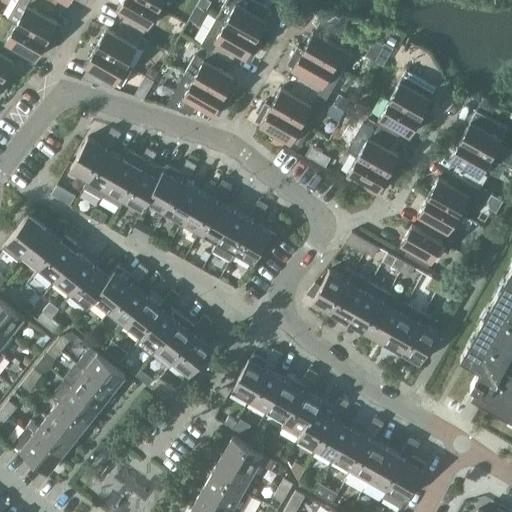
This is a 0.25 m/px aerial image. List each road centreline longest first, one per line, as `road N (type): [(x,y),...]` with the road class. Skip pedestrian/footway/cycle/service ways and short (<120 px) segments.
road 1 (residential): [(463,445),(286,317)]
road 2 (residential): [(321,225),(385,214),(443,109)]
road 3 (residential): [(265,318),(163,453)]
road 4 (residential): [(227,142),(64,98)]
road 5 (residential): [(130,243),(265,318)]
road 6 (residential): [(321,225),(311,207),(227,142)]
road 7 (residential): [(227,142),(285,34)]
